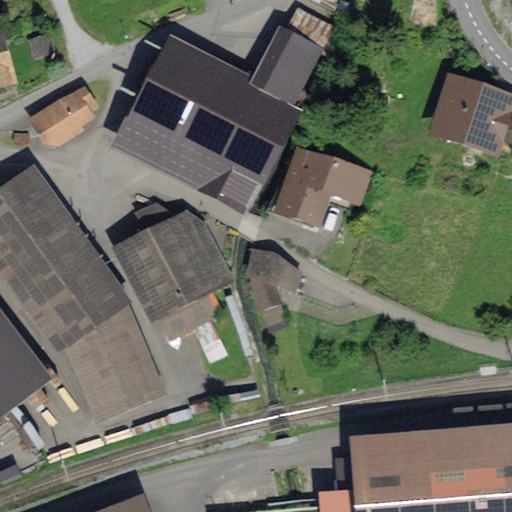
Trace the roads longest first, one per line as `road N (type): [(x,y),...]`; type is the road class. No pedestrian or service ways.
road 1 (residential): [(0,158),(83,160),(155,185),(334,279)]
road 2 (residential): [(0,125),(72,79),(256,0)]
